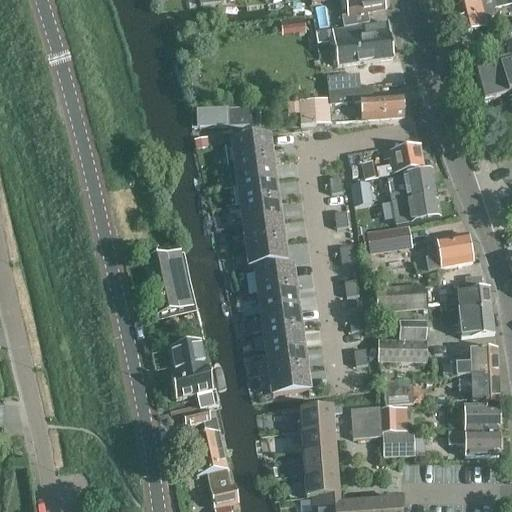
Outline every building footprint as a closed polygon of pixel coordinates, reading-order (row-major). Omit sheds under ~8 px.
[(343,0),(347,18),(341,19),(343,30),(369,26),(367,15),(385,12),(383,0),(343,0)] [(452,12),(459,39),(487,32),(484,22),(496,20),(494,10),(511,5),(511,3),(511,0),(460,0),(463,10),(452,12)] [(393,62),(388,26),(332,34),(332,33),(315,36),(317,48),(334,46),(337,70),(393,62)] [(511,64),(509,66),(508,63),(474,72),(483,106),(500,101),(502,107),(508,106),(511,120),(511,64)] [(327,80),(328,94),(359,91),(358,77),(327,80)] [(331,107),(362,104),(363,123),(404,120),(402,98),(372,100),(371,90),(330,94),(331,107)] [(301,107),(302,125),(332,124),(330,106),(301,107)] [(191,111),(191,130),(259,130),(259,111),(191,111)] [(232,148),(225,149),(228,170),(270,164),(268,143),(232,148)] [(423,171),(419,149),(382,155),(383,163),(391,162),(393,168),(376,171),(378,180),(394,177),(394,176),(423,171)] [(270,164),(228,170),(231,190),(238,189),(274,184),(270,164)] [(372,165),(361,167),(364,183),(374,181),(372,165)] [(403,180),(393,182),(396,204),(407,202),(436,197),(432,173),(402,179),(403,180)] [(341,180),(329,182),(330,190),(342,188),(341,180)] [(350,186),(353,208),(373,206),(370,183),(350,186)] [(274,184),(238,189),(241,209),(276,204),(274,184)] [(342,188),(330,190),(331,197),(343,196),(342,188)] [(407,202),(396,204),(401,228),(440,221),(436,197),(407,202)] [(276,204),(241,209),(244,229),(279,224),(277,207),(276,204)] [(346,215),(334,217),(335,224),(347,223),(346,215)] [(347,223),(335,224),(336,232),(348,230),(347,223)] [(279,224),(244,229),(246,250),(282,245),(279,224)] [(406,232),(368,237),(370,257),(409,252),(406,232)] [(427,254),(424,255),(428,274),(441,271),(472,266),(470,254),(467,237),(426,245),(427,254)] [(282,245),(246,250),(249,270),(285,265),(282,245)] [(351,250),(339,251),(340,259),(352,257),(351,250)] [(144,265),(156,320),(157,319),(191,311),(179,257),(145,265),(145,264),(144,265)] [(352,257),(340,259),(341,267),(353,265),(352,257)] [(291,270),(255,275),(258,296),(294,291),(293,285),(291,270)] [(480,280),(465,282),(467,294),(481,292),(480,280)] [(354,284),(344,286),(345,293),(356,292),(357,292),(356,284),(354,284)] [(375,292),(376,299),(424,295),(423,288),(375,292)] [(294,291),(258,296),(261,317),(297,312),(294,291)] [(457,314),(458,318),(491,314),(489,291),(455,295),(456,306),(444,307),(445,315),(457,314)] [(356,292),(345,293),(346,301),(358,299),(357,297),(357,292),(356,292)] [(424,295),(376,299),(377,315),(425,310),(424,295)] [(297,312),(261,317),(264,337),(299,332),(297,312)] [(491,314),(458,318),(461,341),(494,337),(491,314)] [(360,319),(348,320),(349,328),(361,326),(360,319)] [(399,325),(399,343),(425,343),(426,325),(399,325)] [(361,326),(349,328),(350,336),(362,334),(361,326)] [(299,332),(264,337),(266,357),(302,352),(300,337),(299,332)] [(378,366),(425,366),(426,346),(378,345),(378,366)] [(168,355),(174,381),(170,381),(176,408),(196,403),(198,414),(207,412),(213,411),(210,396),(211,396),(206,373),(205,374),(199,348),(168,355)] [(302,352),(266,357),(269,377),(305,372),(302,352)] [(470,371),(450,372),(451,381),(497,379),(496,352),(469,353),(470,371)] [(365,353),(353,355),(354,363),(366,361),(365,353)] [(366,361),(354,363),(355,370),(367,369),(366,361)] [(305,372),(269,377),(272,398),(308,393),(307,384),(305,372)] [(497,379),(451,381),(451,384),(471,383),(471,386),(459,386),(459,395),(471,395),(472,406),(498,405),(497,379)] [(383,386),(385,410),(413,407),(411,383),(383,386)] [(299,413),(301,435),(333,433),(331,411),(299,413)] [(381,436),(379,412),(379,411),(350,414),(352,443),(382,440),(381,436)] [(394,411),(379,412),(381,436),(395,435),(394,411)] [(464,412),(464,427),(464,435),(499,435),(499,411),(464,412)] [(191,455),(192,462),(222,455),(215,421),(209,422),(207,412),(198,414),(183,418),(186,430),(203,426),(204,435),(190,438),(191,443),(188,443),(189,446),(187,448),(188,453),(191,455)] [(301,435),(302,457),(335,455),(333,433),(301,435)] [(459,436),(448,436),(448,448),(464,448),(465,460),(500,459),(499,435),(464,436),(459,436)] [(382,437),(382,460),(413,460),(413,437),(382,437)] [(206,478),(210,494),(230,490),(227,473),(223,455),(222,455),(192,462),(193,468),(192,471),(193,476),(195,477),(196,480),(206,478)] [(284,481),(304,480),(336,477),(335,455),(302,457),(303,470),(284,472),(284,481)] [(306,502),(311,501),(338,499),(336,477),(304,480),(306,502)] [(234,489),(230,490),(210,494),(213,511),(238,507),(234,489)] [(311,501),(312,509),(339,507),(338,499),(311,501)] [(400,511),(400,503),(379,504),(379,511),(400,511)]
